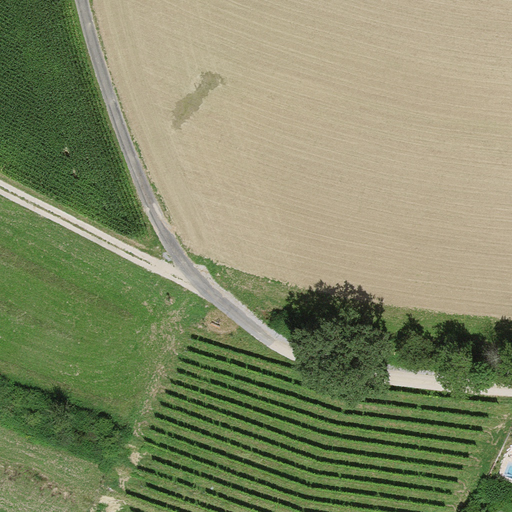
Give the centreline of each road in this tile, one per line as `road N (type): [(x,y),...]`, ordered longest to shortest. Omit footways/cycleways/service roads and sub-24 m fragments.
road 1 (track): [(511,387),(324,362),(262,333),(198,285)]
road 2 (track): [(198,285),(150,203),(87,0)]
road 3 (track): [(198,285),(0,186)]
